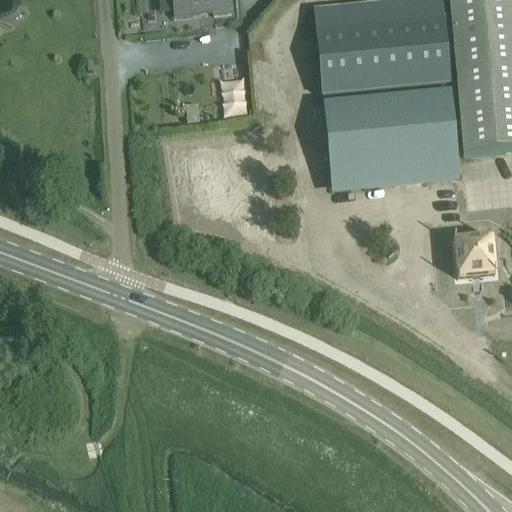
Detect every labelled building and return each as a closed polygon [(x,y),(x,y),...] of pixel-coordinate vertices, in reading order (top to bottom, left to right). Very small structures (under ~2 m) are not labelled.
[(231,19),(229,0),(157,0),(159,16),(173,15),(173,20),(213,17),(213,21),(231,19)] [(451,22),(444,22),(442,3),(314,15),(322,102),(446,91),(444,70),(451,69),(463,161),(511,156),(511,0),(470,0),(449,2),(451,22)] [(225,59),(240,59),(240,42),(225,42),(225,59)] [(458,178),(451,98),(323,110),(330,190),(458,178)] [(249,154),(188,163),(194,200),(206,198),(208,210),(256,203),(249,154)] [(491,244),(456,247),(460,283),(495,280),(494,272),(511,270),(511,235),(511,249),(511,262),(493,264),(491,244)]
